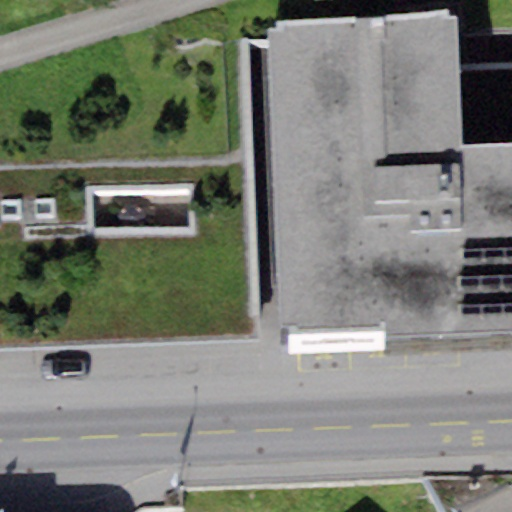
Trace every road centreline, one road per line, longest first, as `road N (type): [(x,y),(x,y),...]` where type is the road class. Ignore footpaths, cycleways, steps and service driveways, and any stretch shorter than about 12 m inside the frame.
road 1 (secondary): [(511,418),(0,439)]
road 2 (residential): [(0,60),(205,0)]
